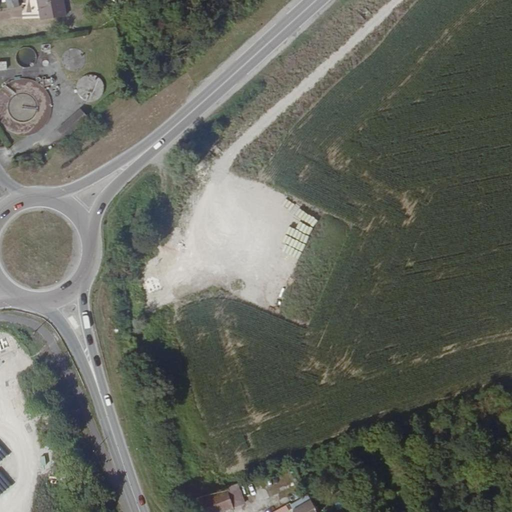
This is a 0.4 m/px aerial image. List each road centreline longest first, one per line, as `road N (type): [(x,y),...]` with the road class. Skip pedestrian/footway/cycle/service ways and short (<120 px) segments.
road 1 (track): [(397,0),(233,152),(201,207),(189,274)]
road 2 (secondary): [(91,237),(116,185),(253,56)]
road 3 (secondary): [(253,56),(130,159),(59,201)]
road 4 (secondary): [(119,453),(82,279)]
road 5 (secondary): [(42,303),(70,334),(119,453)]
